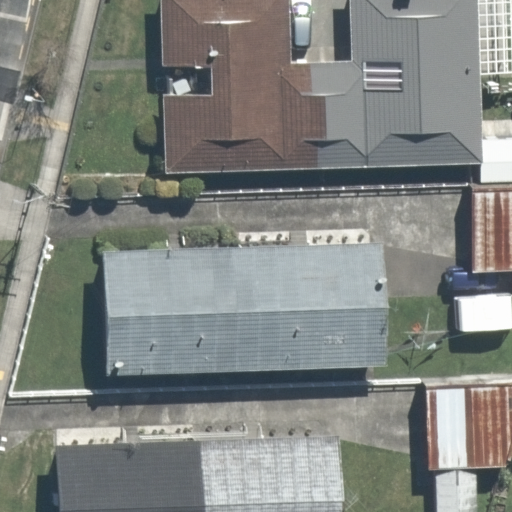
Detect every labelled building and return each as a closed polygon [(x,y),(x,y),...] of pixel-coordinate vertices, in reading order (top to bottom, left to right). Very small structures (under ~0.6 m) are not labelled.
[(153,0),(154,68),(209,67),(210,94),(155,95),(156,168),(474,163),(470,0),(350,0),(352,61),(304,62),(302,0),(153,0)] [(511,173),(466,177),(474,276),(511,272),(511,173)] [(359,243),(98,248),(100,371),(361,367),(359,243)] [(511,380),(419,382),(420,467),(436,467),(474,466),(511,465),(511,380)] [(335,511),(335,447),(52,448),(52,511),(335,511)] [(475,511),(474,466),(436,467),(437,511),(475,511)]
